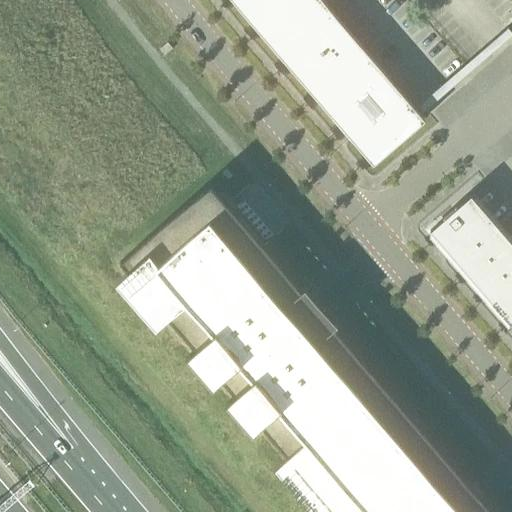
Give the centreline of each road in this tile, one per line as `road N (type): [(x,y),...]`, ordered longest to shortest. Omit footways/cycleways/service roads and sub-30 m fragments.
road 1 (tertiary): [(178,0),(367,225)]
road 2 (tertiary): [(367,225),(511,391)]
road 3 (unclassified): [(511,101),(367,225)]
road 4 (motorway): [(64,460),(0,355)]
